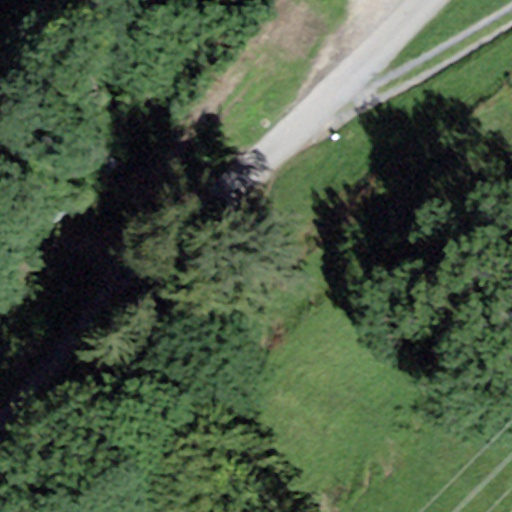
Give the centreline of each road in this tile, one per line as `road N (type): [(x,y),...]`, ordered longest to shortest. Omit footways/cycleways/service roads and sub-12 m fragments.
road 1 (unclassified): [(0,436),(208,209),(421,0)]
road 2 (track): [(511,10),(335,109),(311,112)]
